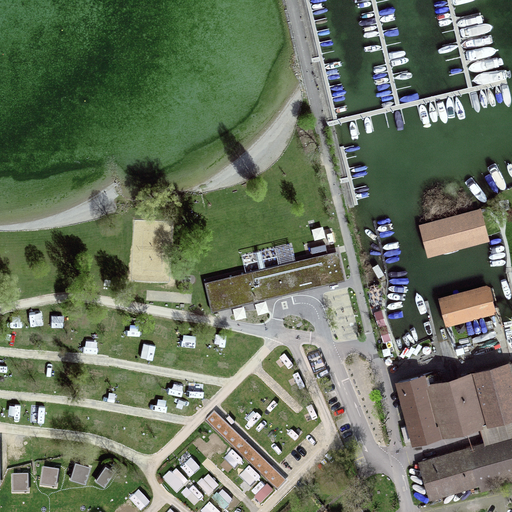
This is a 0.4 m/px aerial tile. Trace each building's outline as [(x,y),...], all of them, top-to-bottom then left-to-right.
[(427,251),(486,236),(478,209),(420,225),(427,251)] [(338,250),(204,282),(211,311),(345,280),(338,250)] [(488,288),(439,300),(448,333),(496,320),(493,306),(488,288)] [(423,376),(399,382),(414,441),(439,435),(426,386),(423,376)] [(275,489),(282,481),(212,414),(205,421),(275,489)]
